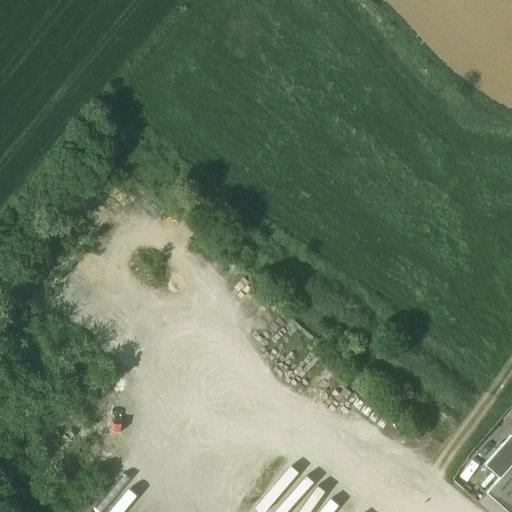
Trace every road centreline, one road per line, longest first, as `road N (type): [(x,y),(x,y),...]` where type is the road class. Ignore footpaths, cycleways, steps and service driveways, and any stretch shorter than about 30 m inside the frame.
road 1 (unknown): [(441,511),(262,383)]
road 2 (unknown): [(262,383),(206,424),(197,483),(212,511)]
